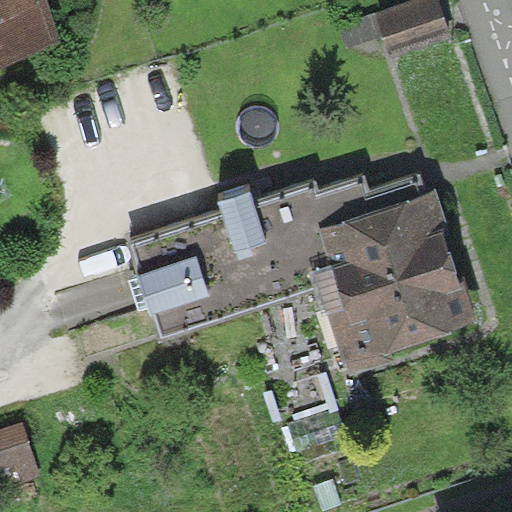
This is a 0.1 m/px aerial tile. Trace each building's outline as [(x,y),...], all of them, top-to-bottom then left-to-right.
[(0,0),(0,67),(64,45),(48,0),(0,0)] [(391,50),(451,32),(441,0),(418,0),(379,12),(391,50)] [(224,201),(133,230),(165,328),(321,277),(346,353),(348,351),(355,373),(398,359),(390,334),(481,305),(439,173),(386,190),(378,193),(369,164),(318,181),(315,172),(259,190),(253,171),(218,182),(224,201)] [(333,405),(289,420),(299,447),(343,432),(333,405)] [(22,415),(0,422),(0,485),(41,471),(22,415)]
